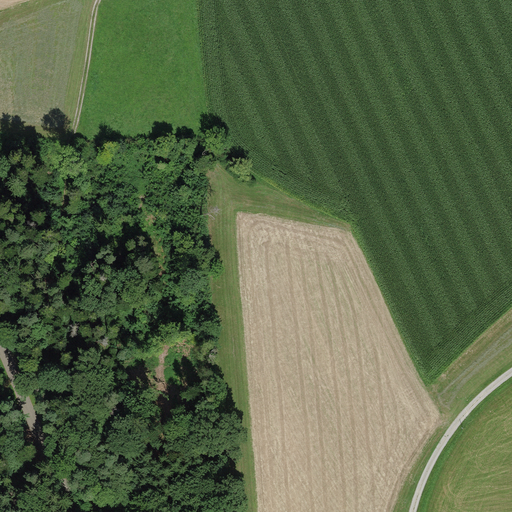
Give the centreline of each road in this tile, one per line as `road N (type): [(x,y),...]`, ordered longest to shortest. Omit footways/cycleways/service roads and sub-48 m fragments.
road 1 (unclassified): [(0,339),(57,481),(79,511)]
road 2 (track): [(511,375),(456,426),(412,511)]
road 3 (track): [(102,0),(75,141)]
